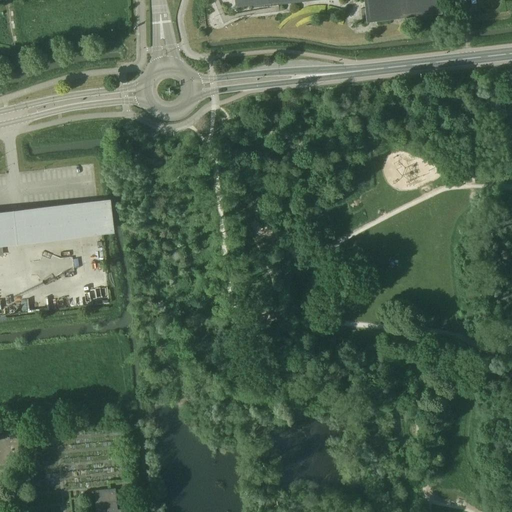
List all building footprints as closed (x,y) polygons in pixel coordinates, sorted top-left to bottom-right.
[(367,0),(370,18),(438,10),(437,0),(234,0),(236,5),(253,3),(254,7),(270,6),(270,1),(281,0),(290,0),(291,3),(318,0),(367,0)] [(24,210),(27,237),(101,229),(97,201),(24,210)] [(24,210),(8,212),(12,239),(27,237),(24,210)] [(0,212),(0,240),(12,239),(8,212),(0,212)] [(108,287),(96,287),(96,304),(109,304),(108,287)] [(4,315),(18,313),(17,299),(2,301),(4,315)] [(117,511),(115,490),(94,492),(96,511),(117,511)]
